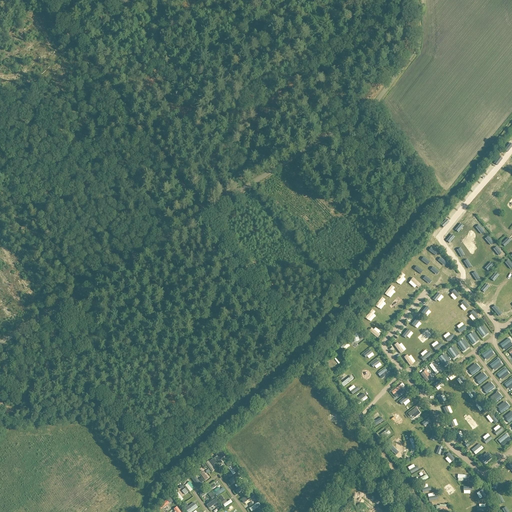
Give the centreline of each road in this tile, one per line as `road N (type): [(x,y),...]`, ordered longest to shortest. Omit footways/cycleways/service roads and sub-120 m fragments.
road 1 (unclassified): [(0,343),(367,110),(415,46),(414,0)]
road 2 (track): [(49,0),(204,213)]
